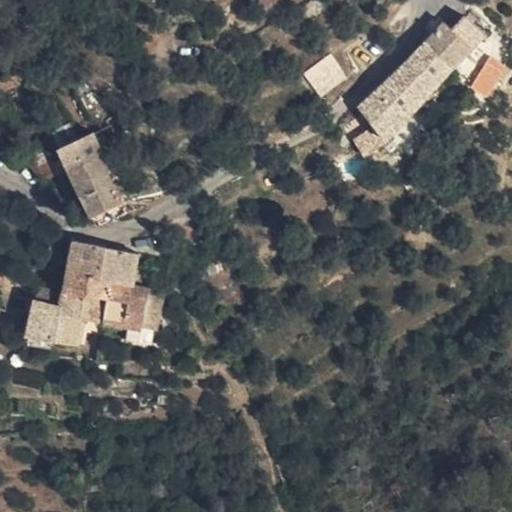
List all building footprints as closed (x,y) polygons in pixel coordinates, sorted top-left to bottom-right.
[(367,22),(382,32),(388,23),(375,13),(367,22)] [(437,31),(419,51),(446,77),(478,45),(459,27),(445,39),(437,31)] [(394,78),(352,115),(366,133),(348,148),(356,159),(374,148),(446,77),(419,51),(412,58),(394,78)] [(486,55),(480,69),(493,76),(500,63),(486,55)] [(334,56),(305,69),(316,94),(346,81),(334,56)] [(493,76),(480,69),(472,82),(487,91),(495,77),(493,76)] [(38,136),(42,145),(50,140),(55,148),(64,144),(57,127),(38,136)] [(1,133),(0,133),(0,156),(1,158),(13,150),(1,133)] [(42,145),(83,230),(115,213),(105,195),(116,189),(110,175),(98,181),(89,163),(93,160),(81,135),(64,144),(55,148),(50,140),(42,145)] [(47,316),(19,310),(13,337),(65,346),(70,319),(113,325),(125,326),(131,292),(121,289),(125,262),(63,252),(50,300),(47,316)] [(111,342),(138,346),(145,293),(131,292),(125,326),(113,325),(111,342)] [(19,310),(47,316),(50,300),(23,296),(19,310)]
